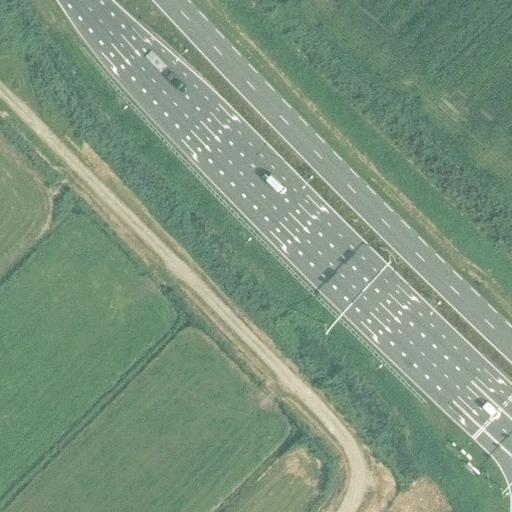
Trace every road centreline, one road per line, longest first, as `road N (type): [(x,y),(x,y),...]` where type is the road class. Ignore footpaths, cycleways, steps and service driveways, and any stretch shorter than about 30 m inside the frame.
road 1 (primary): [(83,0),(333,265),(511,436)]
road 2 (track): [(344,511),(360,477),(357,455),(340,432),(0,92)]
road 3 (primary): [(511,345),(170,0)]
